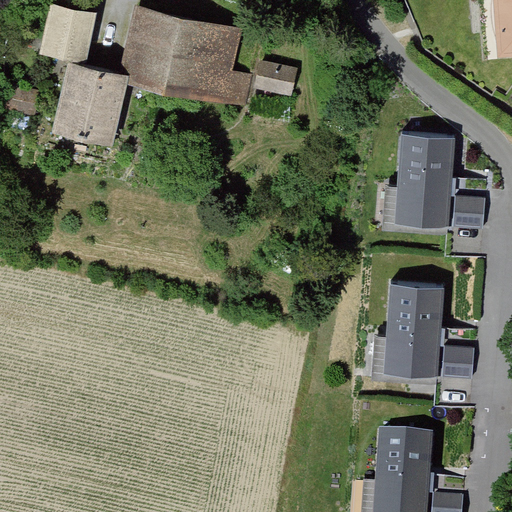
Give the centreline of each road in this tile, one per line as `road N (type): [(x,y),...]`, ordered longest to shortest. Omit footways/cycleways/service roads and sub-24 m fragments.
road 1 (residential): [(355,0),(400,58),(477,116),(511,154)]
road 2 (residential): [(511,317),(490,511)]
